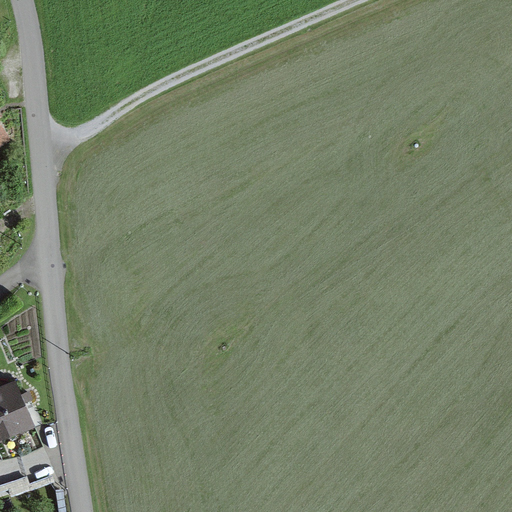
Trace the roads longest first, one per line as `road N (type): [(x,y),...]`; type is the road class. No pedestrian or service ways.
road 1 (unclassified): [(86,511),(28,0)]
road 2 (track): [(48,161),(160,84),(352,0)]
